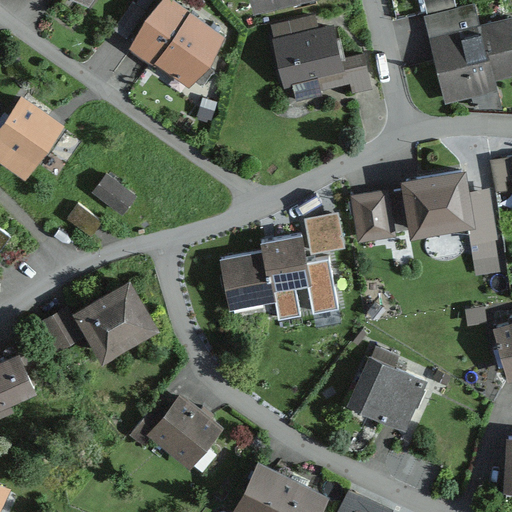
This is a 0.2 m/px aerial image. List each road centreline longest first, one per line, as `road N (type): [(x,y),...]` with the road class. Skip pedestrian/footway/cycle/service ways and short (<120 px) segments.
road 1 (residential): [(162,242),(187,329),(223,386),(319,455),(445,511)]
road 2 (residential): [(162,242),(262,207),(410,134)]
road 3 (residential): [(0,318),(81,270),(162,242)]
road 4 (residential): [(410,134),(373,0)]
